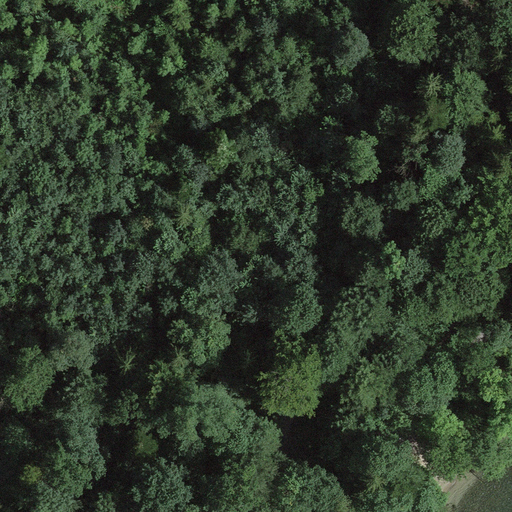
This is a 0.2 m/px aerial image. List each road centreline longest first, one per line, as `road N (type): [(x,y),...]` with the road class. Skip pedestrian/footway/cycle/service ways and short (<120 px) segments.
road 1 (track): [(264,504),(281,426),(430,130),(463,0)]
road 2 (track): [(436,359),(337,467),(255,511)]
road 3 (unknown): [(511,345),(382,511)]
road 4 (track): [(511,253),(436,359)]
